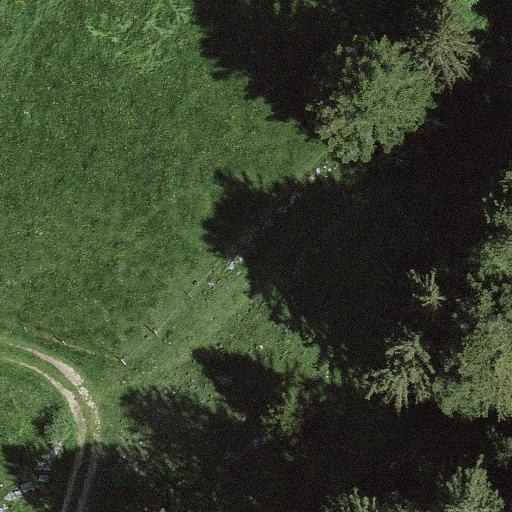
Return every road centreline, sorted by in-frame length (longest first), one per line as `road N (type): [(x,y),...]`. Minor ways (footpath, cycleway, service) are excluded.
road 1 (trunk): [(0,486),(379,511)]
road 2 (track): [(74,511),(94,395),(24,354),(0,351)]
